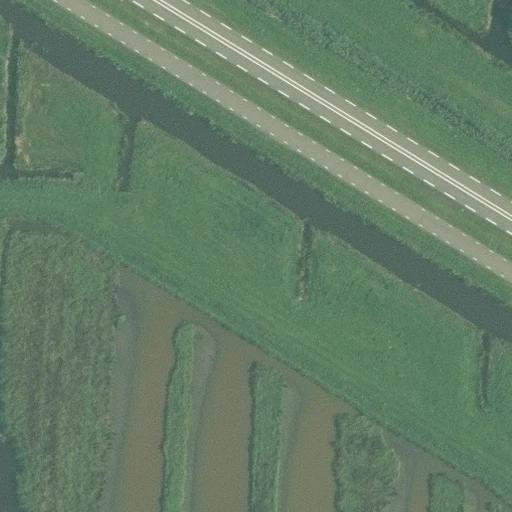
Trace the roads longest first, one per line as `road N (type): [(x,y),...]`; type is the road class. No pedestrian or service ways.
road 1 (unclassified): [(511,276),(64,0)]
road 2 (primary): [(150,0),(511,222)]
